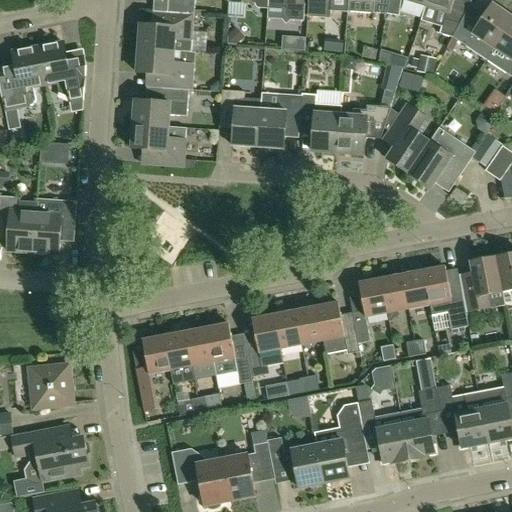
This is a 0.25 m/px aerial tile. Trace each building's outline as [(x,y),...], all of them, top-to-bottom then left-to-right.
[(168,0),(167,14),(194,16),(195,0),(168,0)] [(269,10),(269,0),(232,0),(232,3),(256,4),(256,7),(258,10),(269,10)] [(304,22),(305,5),(305,0),(269,0),(269,10),(269,5),(283,6),(287,12),(287,17),(291,21),(304,22)] [(348,13),(348,0),(308,0),(307,18),(331,19),(331,11),(339,12),(348,13)] [(387,15),(389,0),(348,0),(348,13),(365,14),(387,15)] [(425,8),(427,0),(389,0),(387,15),(399,17),(402,0),(425,8)] [(427,0),(425,8),(421,21),(442,27),(440,34),(453,38),(465,16),(471,4),(458,0),(427,0)] [(494,49),(511,23),(511,17),(493,5),(479,26),(465,16),(453,38),(475,54),(483,42),(494,49)] [(194,16),(167,14),(153,13),(152,27),(141,26),(139,50),(174,52),(192,54),(194,16)] [(511,23),(494,49),(486,61),(511,78),(511,23)] [(85,96),(87,68),(85,56),(67,59),(64,44),(39,49),(46,86),(57,84),(59,94),(71,99),(85,96)] [(46,86),(39,49),(13,53),(15,63),(0,66),(0,81),(6,112),(33,106),(37,102),(34,88),(46,86)] [(196,54),(192,54),(174,52),(139,50),(137,74),(147,75),(146,88),(162,89),(189,92),(193,92),(196,54)] [(511,83),(507,80),(498,93),(505,97),(511,87),(511,83)] [(187,118),(189,92),(162,89),(161,103),(135,102),(134,126),(169,128),(169,117),(187,118)] [(258,148),(261,111),(262,100),(245,99),(245,93),(222,91),(220,122),(234,123),(232,147),(258,148)] [(286,126),(300,127),(302,97),(279,96),(278,107),(274,107),(273,112),(261,111),(258,148),(284,150),(286,126)] [(338,154),(341,116),(341,108),(316,106),(317,97),(302,96),(302,97),(300,127),(314,129),(312,152),(338,154)] [(430,122),(407,106),(401,115),(391,109),(384,129),(389,132),(382,143),(394,150),(387,160),(409,175),(430,143),(420,137),(430,122)] [(352,117),(341,116),(338,154),(364,156),(366,131),(369,131),(383,135),(384,129),(391,109),(367,107),(367,111),(353,110),(352,117)] [(132,150),(143,150),(142,165),(184,168),(187,129),(169,128),(134,126),(132,150)] [(440,129),(438,132),(430,143),(409,175),(430,189),(444,169),(458,179),(476,153),(440,129)] [(488,137),(474,159),(483,165),(498,144),(488,137)] [(511,158),(500,151),(485,172),(500,182),(511,164),(511,158)] [(462,206),(468,197),(456,189),(450,198),(462,206)] [(33,254),(37,204),(21,202),(21,199),(0,197),(0,222),(10,223),(7,252),(33,254)] [(77,203),(50,201),(38,200),(38,204),(37,204),(33,254),(59,256),(61,227),(75,228),(77,203)] [(511,254),(496,258),(503,293),(511,291),(511,254)] [(503,293),(496,258),(471,263),(474,280),(460,283),(462,294),(466,314),(506,306),(503,293)] [(466,314),(462,294),(451,296),(445,268),(423,272),(432,319),(448,315),(452,331),(469,328),(466,314)] [(432,319),(423,272),(402,276),(409,311),(429,307),(431,319),(432,319)] [(409,311),(402,276),(381,280),(388,315),(409,311)] [(388,315),(381,280),(359,285),(365,313),(353,315),(359,345),(371,343),(366,319),(388,315)] [(360,353),(359,345),(353,315),(341,317),(338,304),(317,308),(326,355),(347,351),(348,355),(360,353)] [(326,355),(317,308),(296,312),(302,346),(323,343),(325,356),(326,355)] [(302,346),(296,312),(274,316),(281,351),(302,346)] [(281,351),(274,316),(253,320),(258,348),(246,351),(252,378),(269,375),(268,367),(283,364),(281,351)] [(252,378),(246,351),(234,353),(229,325),(207,329),(217,377),(238,373),(241,385),(253,383),(252,378)] [(217,377),(207,329),(186,333),(194,377),(195,377),(196,381),(217,377)] [(195,379),(194,377),(186,333),(165,337),(172,372),(174,384),(195,379)] [(151,376),(172,372),(165,337),(143,341),(148,369),(137,371),(145,412),(158,410),(151,376)] [(423,340),(415,342),(418,357),(426,355),(423,340)] [(418,357),(415,342),(406,344),(409,358),(418,357)] [(34,410),(74,406),(70,366),(30,371),(34,410)] [(511,413),(511,374),(501,377),(504,388),(478,393),(478,397),(479,397),(488,445),(511,440),(511,429),(509,414),(511,413)] [(317,376),(308,378),(311,393),(320,391),(317,376)] [(311,393),(308,378),(300,380),(303,394),(311,393)] [(488,445),(479,397),(478,397),(466,399),(465,396),(453,398),(450,386),(437,389),(441,413),(455,410),(462,450),(488,445)] [(436,455),(429,419),(428,415),(441,413),(437,389),(419,392),(422,411),(401,415),(410,461),(426,458),(426,457),(436,455)] [(220,395),(207,397),(199,399),(202,414),(223,410),(220,395)] [(202,414),(199,399),(179,403),(181,418),(202,414)] [(410,461),(401,415),(375,420),(372,402),(358,404),(364,433),(377,430),(384,465),(394,463),(394,465),(410,461)] [(346,455),(367,451),(364,433),(358,404),(345,407),(338,417),(340,430),(315,435),(317,447),(325,484),(350,479),(346,455)] [(0,437),(12,435),(8,415),(0,416),(0,437)] [(83,438),(73,440),(71,428),(13,439),(17,458),(27,456),(28,462),(22,471),(24,480),(32,485),(80,476),(79,470),(89,468),(87,457),(90,454),(89,445),(84,443),(83,438)] [(317,447),(285,453),(282,439),(268,442),(268,444),(273,469),(287,467),(288,471),(292,474),(296,473),(299,489),(325,484),(317,447)] [(259,472),(273,469),(268,444),(254,446),(256,455),(222,461),(230,502),(256,497),(250,468),(258,466),(259,472)] [(230,502),(222,461),(207,464),(206,460),(191,450),(172,454),(179,486),(195,483),(197,491),(202,490),(205,507),(207,507),(210,510),(220,508),(221,504),(230,502)] [(97,511),(96,503),(82,506),(80,491),(34,500),(36,511),(97,511)]
